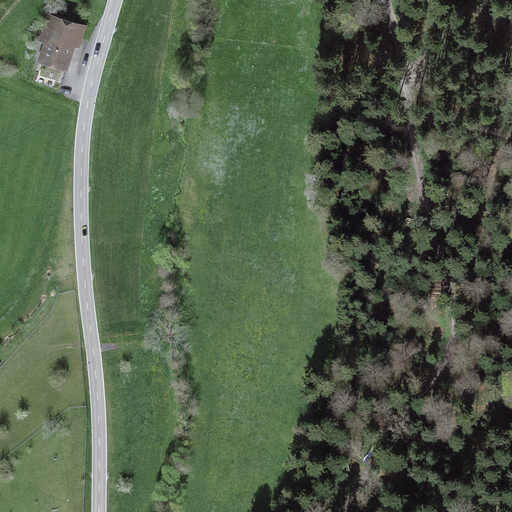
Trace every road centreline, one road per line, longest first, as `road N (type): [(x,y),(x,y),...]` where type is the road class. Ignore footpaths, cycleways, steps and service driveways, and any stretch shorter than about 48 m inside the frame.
road 1 (track): [(345,511),(449,344),(450,316),(384,0)]
road 2 (secondary): [(98,511),(81,163),(115,0)]
